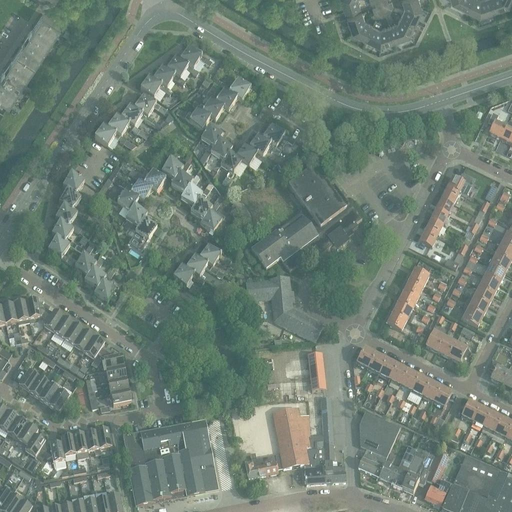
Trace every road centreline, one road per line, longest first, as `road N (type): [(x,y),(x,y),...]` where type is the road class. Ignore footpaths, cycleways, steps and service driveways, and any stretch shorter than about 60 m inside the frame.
road 1 (tertiary): [(161,12),(352,108),(384,113),(437,102)]
road 2 (tertiary): [(0,244),(140,29),(161,12)]
road 3 (residential): [(112,420),(161,412),(150,359),(0,262)]
road 4 (residential): [(352,496),(343,357),(354,334)]
road 5 (residential): [(308,309),(303,297),(312,280),(394,229),(404,234)]
road 6 (residential): [(354,334),(468,391)]
road 7 (residential): [(0,394),(52,428),(112,420)]
